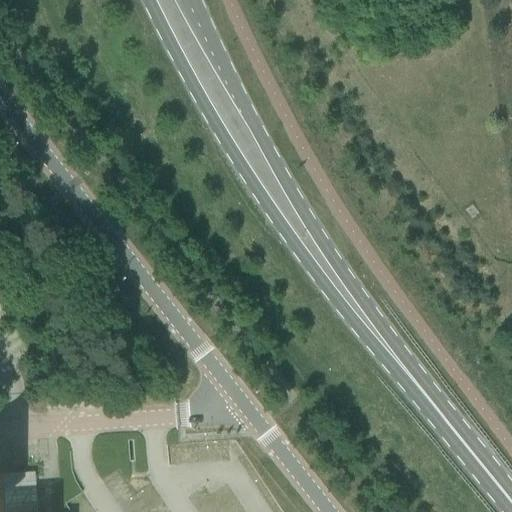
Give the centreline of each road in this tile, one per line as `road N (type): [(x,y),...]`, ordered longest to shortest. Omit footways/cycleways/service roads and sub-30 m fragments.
road 1 (secondary): [(148,0),(182,70),(321,284),(507,511)]
road 2 (secondary): [(511,492),(338,271),(211,57),(186,0)]
road 3 (unclassified): [(0,100),(325,511)]
